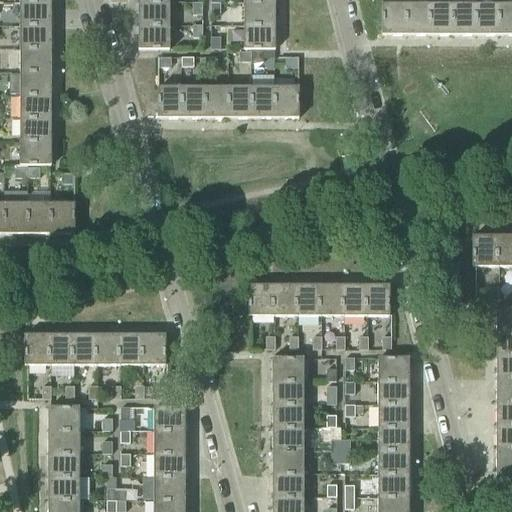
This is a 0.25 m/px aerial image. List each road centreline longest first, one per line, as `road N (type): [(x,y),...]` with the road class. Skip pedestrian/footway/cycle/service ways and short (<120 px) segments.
road 1 (residential): [(472,511),(392,208)]
road 2 (residential): [(158,258),(90,0)]
road 3 (residential): [(158,258),(176,289),(237,511)]
road 4 (residential): [(158,258),(392,208)]
road 5 (residential): [(337,0),(392,208)]
road 6 (residential): [(0,294),(158,258)]
road 7 (residential): [(392,208),(511,181)]
